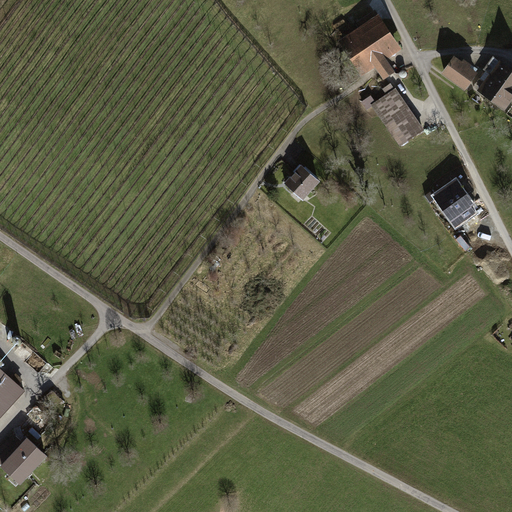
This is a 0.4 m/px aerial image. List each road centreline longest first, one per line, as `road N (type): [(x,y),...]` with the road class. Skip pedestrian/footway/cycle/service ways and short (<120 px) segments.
road 1 (unclassified): [(143,336),(303,123),(416,55)]
road 2 (unclassified): [(450,511),(256,410),(143,336)]
road 3 (unclassified): [(416,55),(511,249)]
road 4 (unclassified): [(143,336),(0,237)]
